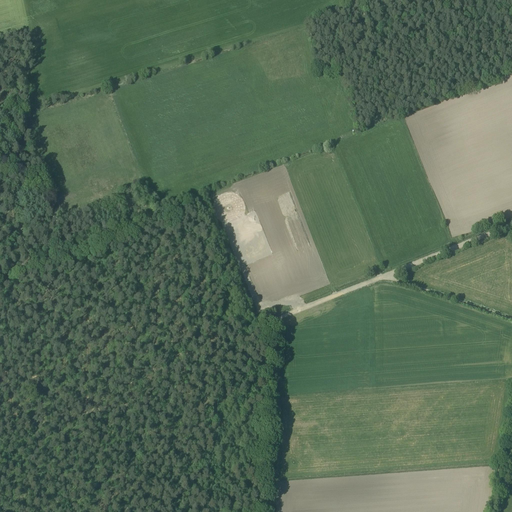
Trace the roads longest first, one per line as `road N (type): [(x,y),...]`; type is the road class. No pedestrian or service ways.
road 1 (track): [(267,323),(249,320),(197,198),(148,236),(112,237),(0,270)]
road 2 (track): [(382,276),(280,320),(275,511)]
road 3 (track): [(511,319),(382,276),(511,225)]
